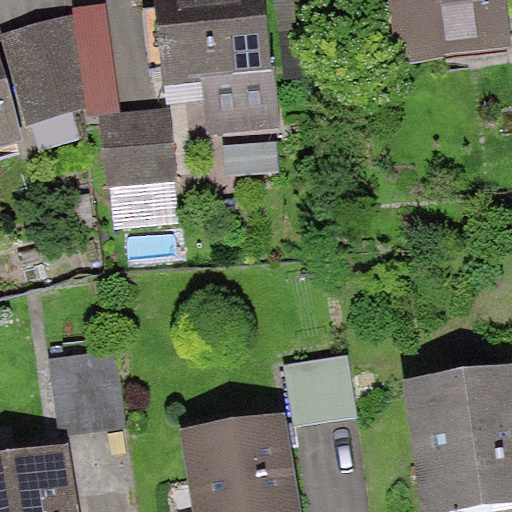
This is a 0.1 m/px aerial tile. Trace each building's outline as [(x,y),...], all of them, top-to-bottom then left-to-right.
[(152,0),(155,75),(201,73),(203,120),(278,117),(276,64),(290,63),(287,0),(152,0)] [(506,0),(385,0),(389,50),(509,42),(506,0)] [(3,15),(19,114),(80,104),(64,5),(3,15)] [(0,136),(24,129),(19,114),(3,15),(0,16),(0,136)] [(172,95),(99,98),(102,171),(174,168),(172,95)] [(118,338),(51,347),(61,420),(127,411),(118,338)] [(511,345),(414,356),(430,511),(433,511),(511,503),(511,345)] [(348,348),(281,355),(284,385),(287,413),(354,406),(348,348)] [(284,385),(184,400),(200,511),(303,511),(287,413),(284,385)] [(76,511),(61,420),(0,428),(0,511),(76,511)]
